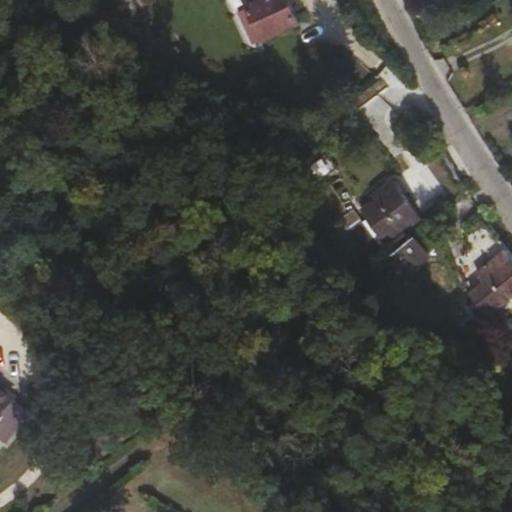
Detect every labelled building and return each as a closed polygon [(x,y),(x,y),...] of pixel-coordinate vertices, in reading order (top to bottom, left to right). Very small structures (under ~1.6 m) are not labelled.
[(262,34),(247,0),(235,0),(251,38),(262,34)] [(299,18),(290,0),(247,0),(262,34),(299,18)] [(464,165),(446,136),(417,153),(436,184),(464,165)] [(420,212),(393,174),(373,188),(377,194),(363,205),(386,237),(420,212)] [(381,245),(360,215),(347,225),(368,254),(381,245)] [(407,267),(433,248),(424,234),(398,253),(407,267)] [(511,290),(511,254),(504,244),(475,266),(483,276),(468,287),(486,311),(511,290)]
